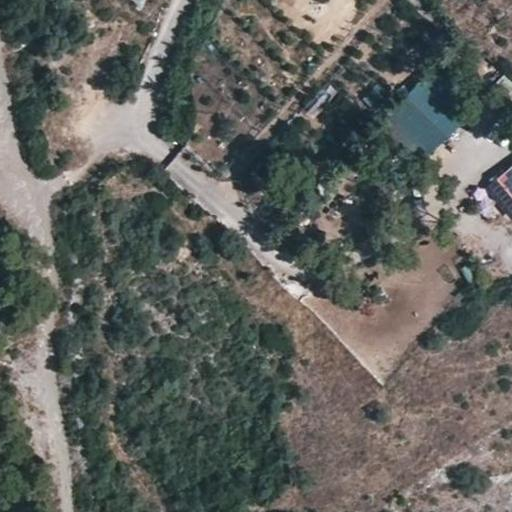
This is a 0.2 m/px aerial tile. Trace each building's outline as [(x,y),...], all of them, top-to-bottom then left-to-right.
[(415,72),(397,93),(406,101),(385,124),(426,161),(474,110),(435,75),(427,83),(415,72)] [(323,82),(305,111),(320,120),(338,91),(323,82)] [(375,86),(362,98),(376,112),(388,100),(375,86)] [(213,137),(223,152),(243,139),(232,124),(213,137)] [(182,150),(164,173),(194,196),(212,173),(182,150)] [(511,166),(497,181),(511,196),(511,166)] [(511,220),(511,196),(497,181),(485,192),(511,220)] [(290,335),(289,357),(314,358),(315,335),(290,335)]
